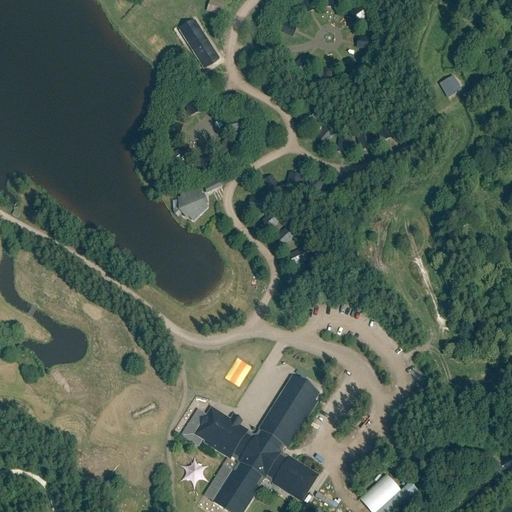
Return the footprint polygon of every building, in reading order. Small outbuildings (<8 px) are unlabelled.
[(312,7),(307,0),(303,0),(298,3),(303,12),(312,7)] [(359,23),(368,17),(362,9),(354,15),(359,23)] [(205,70),(219,60),(195,22),(180,31),(205,70)] [(292,27),(283,23),(279,32),(288,36),(292,27)] [(362,50),(373,51),(374,41),(364,40),(362,50)] [(298,64),(291,72),(299,79),(305,71),(298,64)] [(347,72),(353,80),(361,73),(354,66),(347,72)] [(321,77),(320,87),(330,88),(331,78),(321,77)] [(453,78),(440,85),(448,99),(461,91),(453,78)] [(197,107),(193,97),(184,102),(189,111),(197,107)] [(311,125),(320,120),(315,111),(306,117),(311,125)] [(234,130),(244,128),(242,119),(232,121),(234,130)] [(167,123),(164,132),(174,135),(177,125),(167,123)] [(390,135),(386,126),(377,130),(381,139),(390,135)] [(328,143),(335,135),(327,128),(321,136),(328,143)] [(370,146),(368,136),(358,138),(361,148),(370,146)] [(349,151),(351,141),(341,139),(339,149),(349,151)] [(224,152),(232,158),(237,150),(229,144),(224,152)] [(178,151),(170,157),(175,165),(184,159),(178,151)] [(201,175),(211,174),(210,164),(200,165),(201,175)] [(289,178),(287,188),(296,190),(299,181),(289,178)] [(208,194),(224,186),(220,179),(205,186),(208,194)] [(265,185),(270,194),(279,189),(273,180),(265,185)] [(311,185),(307,195),(316,198),(320,189),(311,185)] [(331,188),(328,198),(338,200),(340,190),(331,188)] [(200,193),(195,193),(195,189),(186,189),(186,193),(186,194),(181,194),(181,201),(183,201),(184,209),(190,215),(188,216),(193,222),(207,208),(202,203),(201,200),(200,196),(200,193)] [(204,195),(200,196),(201,200),(202,203),(207,208),(193,222),(188,216),(190,215),(184,209),(183,201),(181,201),(181,194),(186,194),(186,193),(180,193),(180,200),(178,200),(178,202),(179,213),(186,220),(188,222),(189,220),(194,224),(209,209),(206,206),(208,205),(204,195)] [(254,209),(264,210),(265,200),(255,199),(254,209)] [(179,213),(178,202),(172,202),(173,212),(175,217),(182,224),(186,220),(179,213)] [(271,228),(279,221),(273,214),(265,220),(271,228)] [(286,243),(293,236),(287,229),(279,236),(286,243)] [(299,263),(308,258),(304,249),(295,254),(299,263)] [(307,282),(316,279),(313,270),(303,273),(307,282)] [(288,449),(317,402),(315,401),(319,394),(293,378),(255,437),(211,410),(195,435),(205,441),(204,443),(231,459),(232,458),(239,463),(233,473),(232,473),(213,503),(227,511),(244,511),(265,479),(301,502),(318,476),(281,453),(285,447),(288,449)] [(369,511),(380,511),(394,500),(377,482),(358,500),(369,511)]
